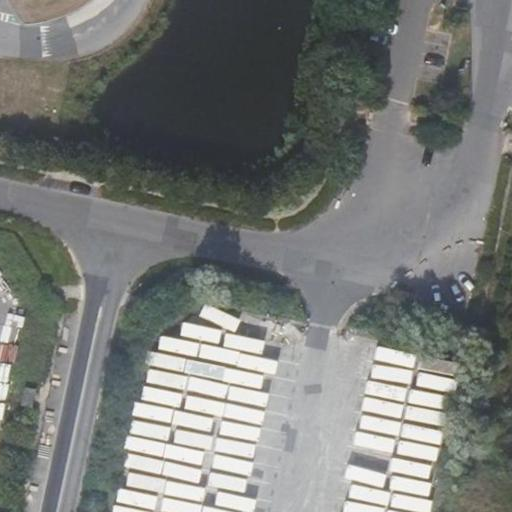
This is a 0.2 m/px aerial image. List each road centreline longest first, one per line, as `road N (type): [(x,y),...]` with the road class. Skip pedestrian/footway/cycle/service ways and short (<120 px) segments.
road 1 (residential): [(401,216),(351,264),(120,219)]
road 2 (residential): [(57,511),(120,219)]
road 3 (residential): [(120,219),(0,195)]
